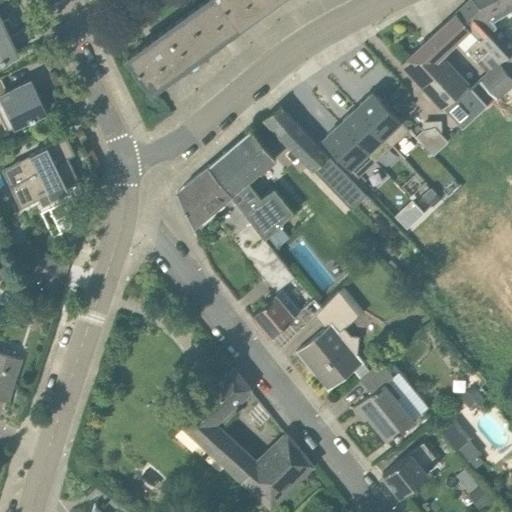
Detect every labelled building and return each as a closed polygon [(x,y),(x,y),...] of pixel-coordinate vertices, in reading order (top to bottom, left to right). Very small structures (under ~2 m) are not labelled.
[(253,21),(238,0),(203,0),(204,1),(180,18),(206,55),(253,21)] [(281,0),(238,0),(253,21),(281,0)] [(511,0),(468,0),(454,13),(490,49),(500,61),(511,77),(511,51),(510,49),(511,47),(511,45),(491,21),(508,12),(511,16),(511,0)] [(457,40),(476,60),(490,49),(454,13),(400,63),(424,89),(449,65),(441,57),(457,40)] [(0,61),(17,53),(0,17),(0,61)] [(206,55),(180,18),(156,35),(155,34),(146,41),(147,42),(127,57),(154,93),(206,55)] [(496,100),(511,86),(511,77),(500,61),(486,72),(478,79),(481,83),(496,100)] [(449,65),(424,89),(442,108),(443,108),(463,128),(488,107),(449,65)] [(0,114),(7,130),(45,112),(30,82),(0,96),(0,111),(1,113),(0,113),(0,114)] [(409,129),(372,91),(355,107),(391,145),(409,129)] [(330,159),(279,104),(264,118),(315,172),(318,169),(352,205),(363,194),(330,159)] [(339,123),(375,161),(391,145),(355,107),(339,123)] [(321,139),(357,177),(375,161),(339,123),(321,139)] [(251,129),(207,166),(263,237),(292,211),(273,188),(261,197),(247,180),(274,157),(251,129)] [(417,138),(432,155),(448,142),(436,129),(423,132),(417,138)] [(18,202),(51,187),(49,182),(59,177),(63,186),(77,179),(67,159),(74,155),(66,138),(2,168),(18,202)] [(263,237),(207,166),(201,171),(177,191),(193,227),(212,211),(276,291),(294,276),(263,237)] [(427,202),(436,193),(431,188),(421,196),(427,202)] [(321,308),(314,314),(325,327),(318,332),(308,340),(311,344),(305,349),(302,345),(296,350),(314,373),(313,373),(314,374),(315,373),(324,385),(324,386),(324,387),(325,386),(328,390),(362,362),(339,333),(360,316),(339,289),(321,308)] [(314,314),(321,308),(314,300),(293,317),(275,295),(251,315),(270,337),(289,322),(297,332),(314,314)] [(51,321),(54,311),(44,307),(41,317),(51,321)] [(0,394),(8,397),(20,360),(0,353),(0,394)] [(413,419),(383,383),(393,375),(381,361),(359,379),(370,392),(353,407),(359,415),(362,412),(387,441),(413,419)] [(257,466),(209,422),(249,388),(233,368),(176,416),(273,506),(312,463),(287,434),(257,466)] [(480,378),(470,369),(457,378),(465,389),(480,378)] [(471,410),(484,400),(474,385),(460,396),(471,410)] [(453,453),(471,439),(455,419),(438,434),(453,453)] [(382,474),(401,496),(441,463),(422,441),(382,474)] [(478,484),(473,478),(464,485),(469,491),(478,484)] [(481,511),(493,501),(480,486),(467,496),(481,511)] [(100,511),(96,509),(94,508),(95,503),(94,502),(91,511),(100,511)]
